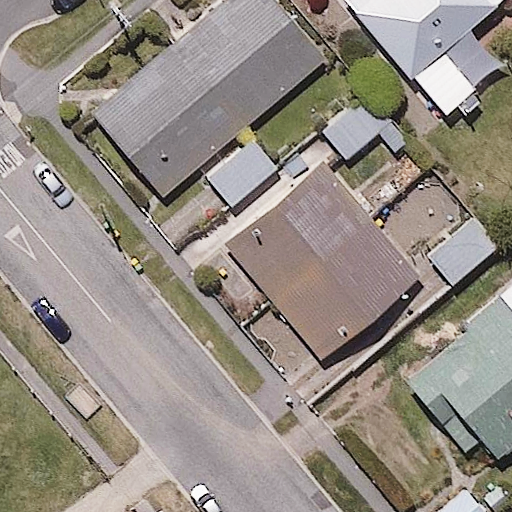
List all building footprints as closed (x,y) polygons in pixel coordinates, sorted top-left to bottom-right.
[(231,205),(283,163),(248,120),(322,58),(273,0),(212,0),(87,104),(160,193),(237,129),(245,138),(204,172),(231,205)] [(344,0),(441,119),(485,83),(449,38),(496,0),(344,0)] [(318,121),(346,155),(380,126),(397,147),(416,131),(372,77),(318,121)] [(318,161),(226,240),(324,354),(416,275),(318,161)] [(476,204),(420,248),(448,284),(503,239),(476,204)] [(511,270),(400,372),(461,452),(479,435),(495,453),(511,437),(511,270)] [(472,476),(426,511),(493,511),(498,508),(472,476)]
